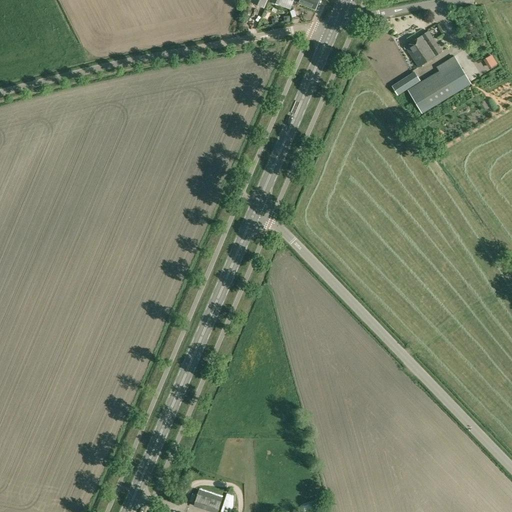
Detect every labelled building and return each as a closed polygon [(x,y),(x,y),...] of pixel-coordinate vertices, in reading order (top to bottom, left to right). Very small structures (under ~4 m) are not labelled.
[(294,0),(302,3),(302,4),(315,9),(318,0),(294,0)] [(487,53),(462,15),(455,20),(472,46),(472,45),(477,52),(472,54),(476,60),(487,53)] [(429,32),(405,47),(418,67),(442,52),(429,32)] [(405,91),(419,115),(430,107),(433,112),(439,123),(445,119),(445,120),(480,99),(454,56),(437,67),(439,71),(405,91)] [(398,95),(420,81),(414,72),(392,86),(384,91),(390,100),(398,95)] [(488,77),(481,81),(488,91),(494,86),(488,77)] [(210,511),(217,511),(222,498),(199,490),(193,507),(210,511)]
